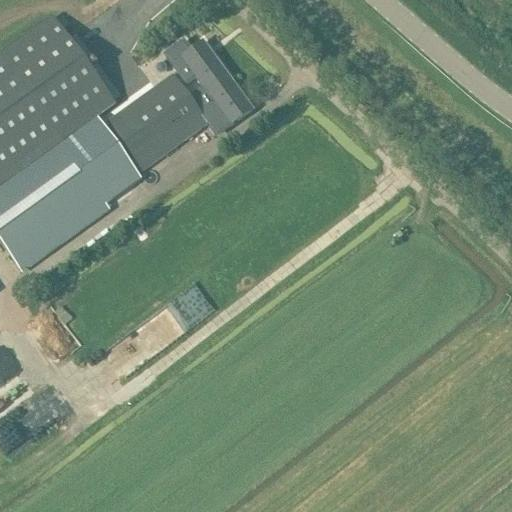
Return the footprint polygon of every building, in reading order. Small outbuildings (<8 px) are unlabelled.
[(0,245),(21,275),(109,211),(62,146),(59,142),(111,104),(52,21),(0,58),(0,245)] [(181,61),(204,92),(216,85),(210,76),(220,68),(203,46),(181,61)] [(250,110),(220,68),(210,76),(216,85),(204,92),(191,102),(203,119),(216,109),(229,126),(250,110)] [(208,126),(203,119),(191,102),(172,76),(106,124),(142,174),(208,126)] [(84,130),(66,142),(113,207),(130,195),(84,130)] [(0,360),(0,414),(6,411),(0,401),(0,386),(11,380),(0,360)]
